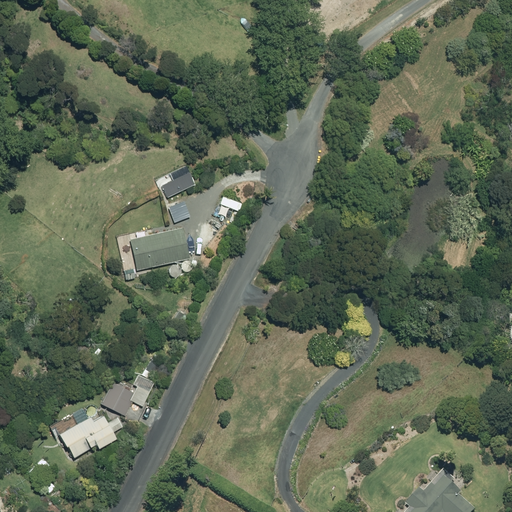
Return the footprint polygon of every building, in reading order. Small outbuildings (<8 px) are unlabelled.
[(169,200),(171,208),(191,202),(188,194),(169,200)] [(184,226),(131,237),(138,269),(191,257),(184,226)] [(189,259),(180,261),(182,269),(191,267),(189,259)] [(160,265),(146,268),(148,274),(162,271),(160,265)] [(155,353),(146,369),(153,373),(162,357),(155,353)] [(103,402),(127,413),(137,392),(114,380),(103,402)] [(70,443),(77,455),(92,446),(91,445),(98,441),(101,446),(119,436),(105,413),(96,419),(93,414),(62,432),(69,444),(70,443)] [(2,465),(7,471),(18,463),(13,456),(2,465)] [(42,459),(31,470),(37,477),(48,466),(42,459)] [(409,507),(404,511),(471,511),(473,509),(457,495),(460,492),(449,483),(453,479),(443,469),(422,492),(418,488),(405,503),(409,507)]
